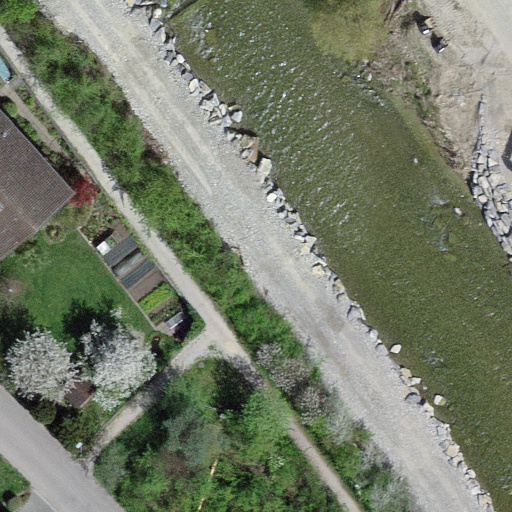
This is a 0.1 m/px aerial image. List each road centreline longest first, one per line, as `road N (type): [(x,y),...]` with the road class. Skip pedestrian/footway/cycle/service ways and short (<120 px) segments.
road 1 (track): [(353,511),(0,31)]
road 2 (residential): [(92,511),(0,416)]
